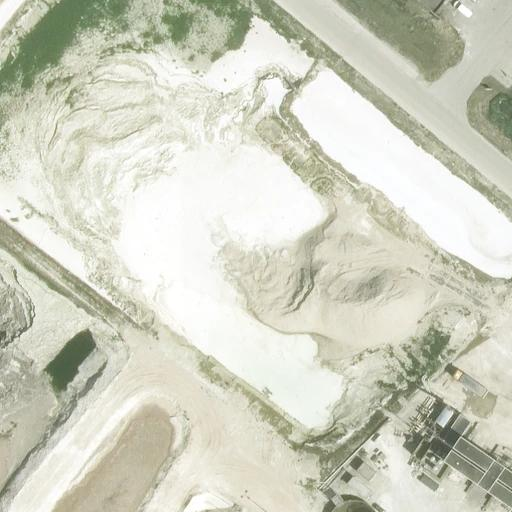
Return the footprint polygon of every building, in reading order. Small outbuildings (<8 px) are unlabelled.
[(463,404),(450,419),(461,430),(475,415),(463,404)] [(382,439),(413,460),(429,437),(398,416),(382,439)] [(511,496),(511,454),(483,435),(463,463),(511,496)] [(414,491),(423,480),(389,450),(369,472),(371,475),(363,484),(383,502),(386,498),(392,504),(397,498),(384,487),(395,474),(414,491)] [(341,511),(380,511),(376,499),(341,511)]
